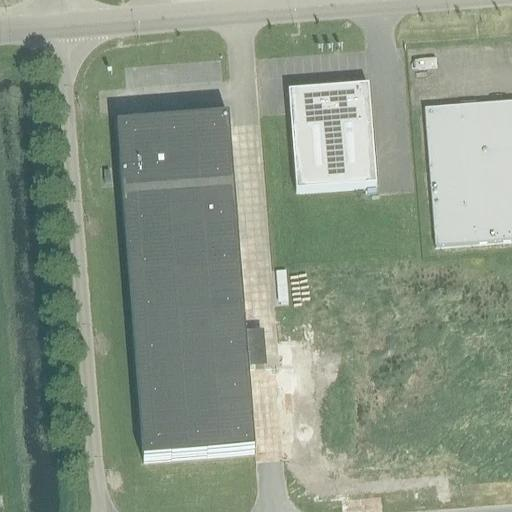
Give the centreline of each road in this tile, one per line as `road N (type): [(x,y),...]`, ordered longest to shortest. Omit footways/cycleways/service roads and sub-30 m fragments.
road 1 (unclassified): [(97,511),(57,25)]
road 2 (unclassified): [(57,25),(387,0)]
